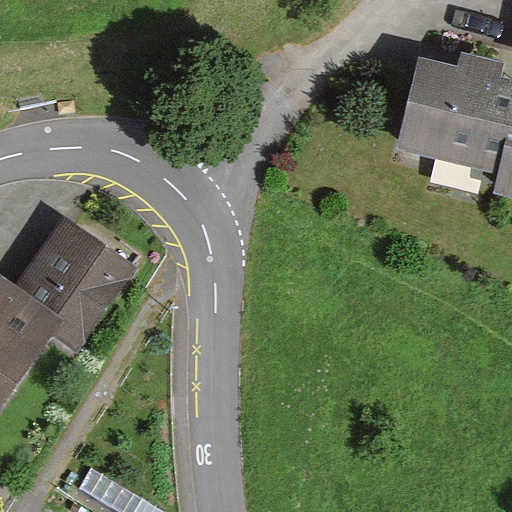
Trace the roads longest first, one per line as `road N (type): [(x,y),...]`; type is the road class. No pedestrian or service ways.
road 1 (residential): [(222,511),(214,268),(184,194)]
road 2 (residential): [(184,194),(398,0)]
road 3 (residential): [(184,194),(142,163),(104,149),(45,149),(0,160)]
